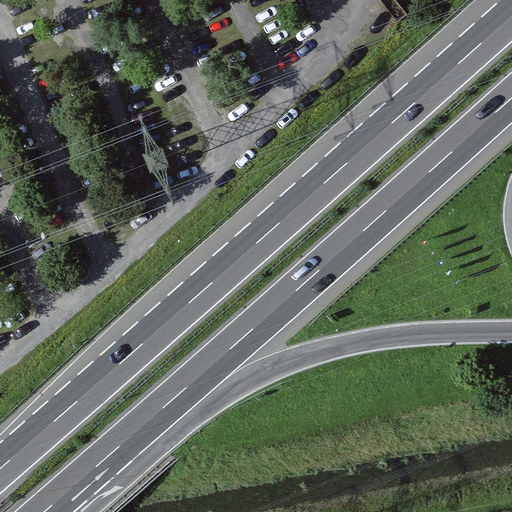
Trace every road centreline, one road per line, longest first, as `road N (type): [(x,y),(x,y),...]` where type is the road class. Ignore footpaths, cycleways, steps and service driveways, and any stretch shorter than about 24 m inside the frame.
road 1 (motorway): [(511,23),(0,475)]
road 2 (motorway): [(140,428),(511,99)]
road 3 (motorway): [(140,428),(211,408),(265,370),(326,349),(381,336),(511,329)]
road 4 (motorway): [(45,511),(140,428)]
